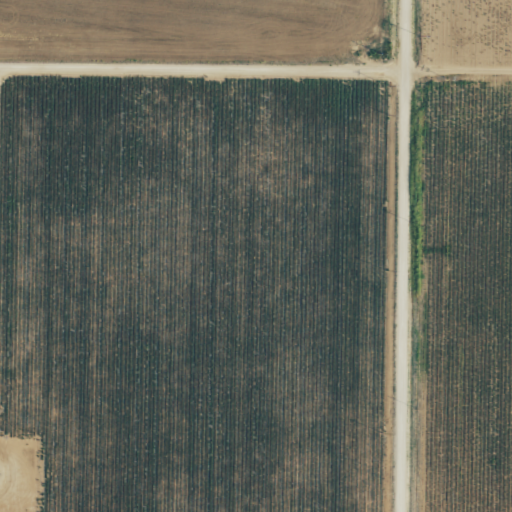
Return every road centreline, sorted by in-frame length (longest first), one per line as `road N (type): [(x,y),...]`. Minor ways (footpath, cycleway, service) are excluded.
road 1 (residential): [(400,511),(404,0)]
road 2 (residential): [(403,95),(0,89)]
